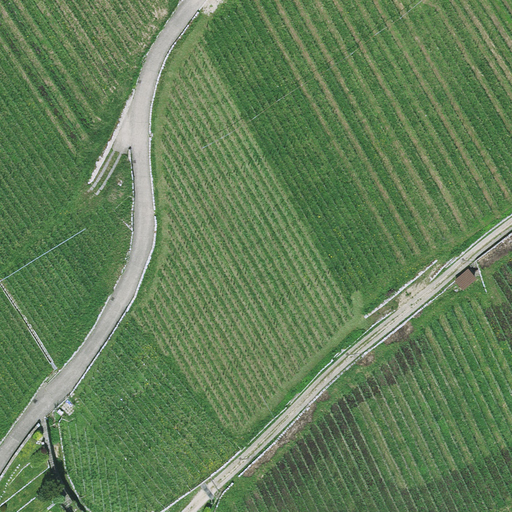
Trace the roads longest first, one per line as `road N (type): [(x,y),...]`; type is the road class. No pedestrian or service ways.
road 1 (unclassified): [(195,0),(157,46),(140,102),(139,258),(106,327),(0,455)]
road 2 (track): [(188,511),(321,378),(511,223)]
road 3 (track): [(140,110),(96,190),(68,208)]
